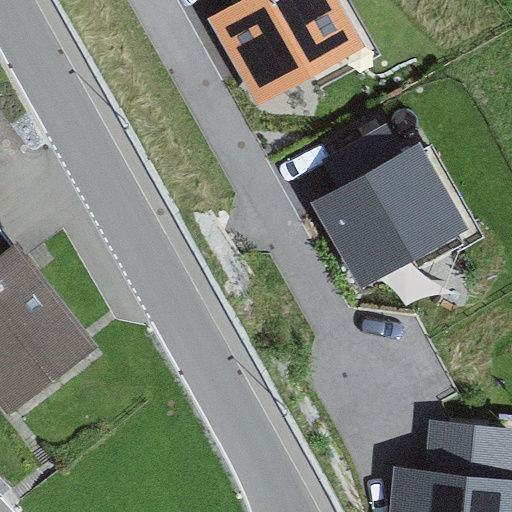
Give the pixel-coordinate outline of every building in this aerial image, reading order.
[(366,52),(335,0),(248,0),(235,8),(210,22),(261,111),(366,52)] [(321,161),(339,194),(405,158),(387,125),(321,161)] [(467,234),(420,149),(405,158),(339,194),(316,207),(363,292),(467,234)] [(0,260),(12,251),(0,234),(0,260)] [(0,260),(0,397),(14,416),(97,352),(17,248),(12,251),(0,260)] [(427,474),(396,471),(390,511),(511,511),(511,435),(433,426),(427,474)]
